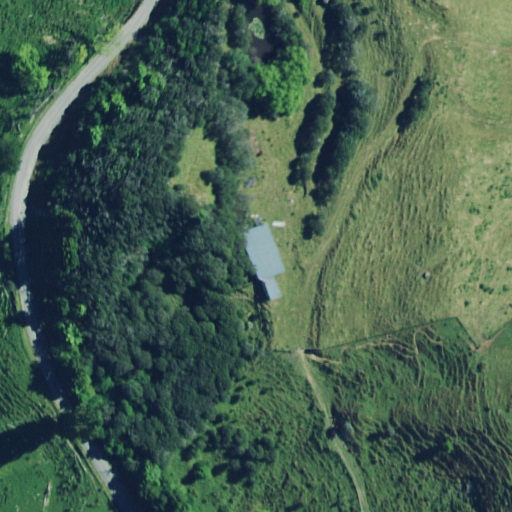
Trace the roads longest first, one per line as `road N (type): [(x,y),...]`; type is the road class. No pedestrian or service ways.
road 1 (tertiary): [(116,511),(100,463),(4,328),(0,275)]
road 2 (tertiary): [(0,182),(141,0)]
